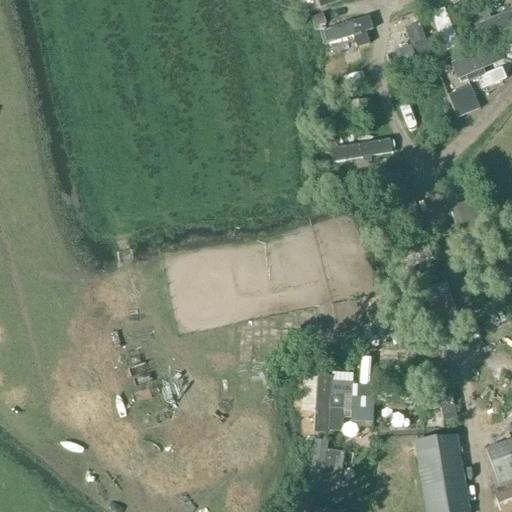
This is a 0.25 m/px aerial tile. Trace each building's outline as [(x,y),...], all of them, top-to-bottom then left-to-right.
[(317,0),(321,8),(343,0),(317,0)] [(442,11),(429,17),(446,54),(459,48),(442,11)] [(511,21),(508,13),(473,29),(480,45),(511,30),(511,21)] [(366,17),(318,32),(323,46),(352,37),(356,49),(369,45),(365,33),(371,32),(366,17)] [(409,48),(393,53),(398,68),(430,58),(418,26),(403,31),(409,48)] [(490,45),(450,62),(457,79),(465,76),(467,82),(477,78),(482,89),(506,78),(501,67),(485,74),(483,68),(497,62),(490,45)] [(469,87),(447,96),(456,119),(458,119),(479,110),(469,87)] [(347,102),(349,121),(372,119),(369,99),(347,102)] [(417,133),(407,107),(397,110),(407,137),(417,133)] [(331,149),(333,163),(391,155),(389,141),(331,149)] [(511,165),(493,177),(499,186),(511,177),(511,165)] [(419,225),(411,192),(384,199),(389,221),(402,217),(405,230),(419,225)] [(463,206),(448,212),(463,252),(479,246),(463,206)] [(423,239),(388,252),(393,265),(411,258),(414,267),(425,263),(422,254),(428,253),(423,239)] [(444,285),(423,291),(434,328),(455,322),(444,285)] [(511,295),(497,300),(504,324),(511,321),(511,295)] [(455,422),(444,370),(430,372),(434,393),(420,395),(424,415),(438,412),(441,425),(455,422)] [(410,406),(411,394),(378,393),(378,405),(410,406)] [(344,405),(315,404),(314,436),(343,437),(344,405)] [(466,511),(454,436),(414,443),(425,511),(466,511)] [(496,493),(511,486),(511,442),(481,455),(496,493)] [(351,458),(312,453),(306,499),(320,500),(322,487),(347,491),(351,458)] [(499,511),(511,511),(511,489),(493,497),(499,511)]
